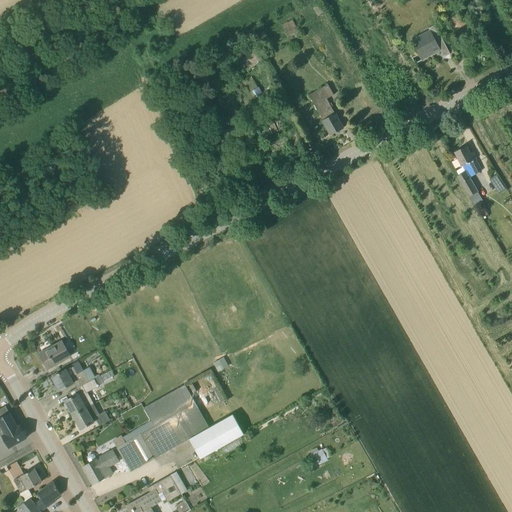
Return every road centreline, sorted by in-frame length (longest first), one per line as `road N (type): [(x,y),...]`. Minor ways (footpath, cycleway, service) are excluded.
road 1 (unclassified): [(0,346),(49,313),(511,74)]
road 2 (unclassified): [(87,511),(0,366)]
